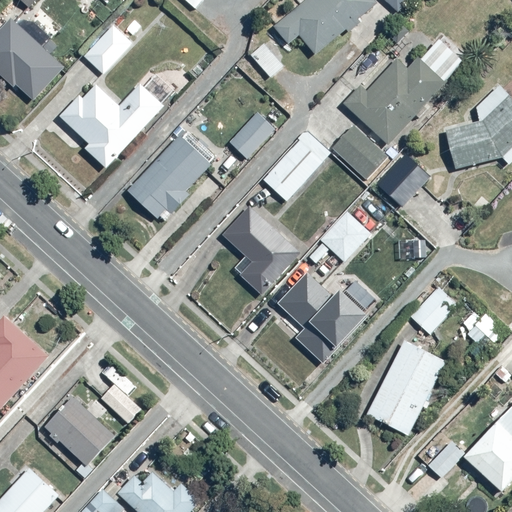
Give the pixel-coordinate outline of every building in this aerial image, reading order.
[(17,0),(28,11),(38,0),(17,0)] [(182,0),(196,11),(205,0),(182,0)] [(300,34),(318,55),(349,28),(352,33),(365,22),(361,18),(379,2),(377,0),(307,0),(276,27),(290,43),(300,34)] [(385,0),(399,13),(411,0),(385,0)] [(9,19),(0,29),(0,80),(11,90),(14,86),(31,101),(62,67),(9,19)] [(132,43),(112,24),(83,56),(103,75),(132,43)] [(369,74),(342,104),(387,146),(464,63),(439,39),(419,61),(409,52),(379,84),(369,74)] [(251,56),(272,78),(285,67),(264,44),(251,56)] [(162,107),(159,103),(169,92),(150,73),(139,84),(124,100),(109,85),(102,92),(95,85),(81,98),(78,95),(58,117),(87,144),(82,149),(104,169),(162,107)] [(511,99),(499,86),(479,107),(483,121),(447,131),(459,169),(505,156),(511,164),(511,163),(511,99)] [(277,126),(260,110),(228,144),(246,160),(277,126)] [(353,122),(330,148),(333,151),(366,181),(390,156),(353,122)] [(190,194),(186,191),(210,165),(208,163),(213,157),(181,126),(173,134),(177,138),(126,191),(161,225),(190,194)] [(330,148),(310,129),(262,181),(286,202),(333,151),(330,148)] [(430,176),(402,150),(372,182),(400,209),(430,176)] [(299,253),(249,207),(222,236),(244,257),(232,270),(259,295),(299,253)] [(370,234),(347,212),(320,240),(343,262),(370,234)] [(321,362),(379,300),(356,279),(343,292),(341,290),(334,297),(307,271),(276,304),(302,329),(294,338),(321,362)] [(458,304),(439,287),(411,318),(431,335),(458,304)] [(499,327),(485,313),(473,324),(487,339),(499,327)] [(0,409),(47,358),(4,318),(0,322),(0,409)] [(446,362),(404,340),(365,415),(407,437),(446,362)] [(141,408),(114,383),(99,399),(127,424),(141,408)] [(114,438),(71,398),(41,431),(51,440),(54,438),(86,468),(114,438)] [(511,404),(464,454),(462,457),(499,492),(511,478),(511,404)] [(440,478),(463,453),(450,441),(435,457),(429,451),(420,460),(440,478)] [(145,479),(127,462),(115,474),(125,483),(115,493),(136,511),(189,511),(198,503),(180,486),(174,492),(152,472),(145,479)] [(43,511),(58,495),(28,468),(0,499),(0,511),(43,511)] [(122,511),(124,511),(103,491),(82,511),(122,511)]
